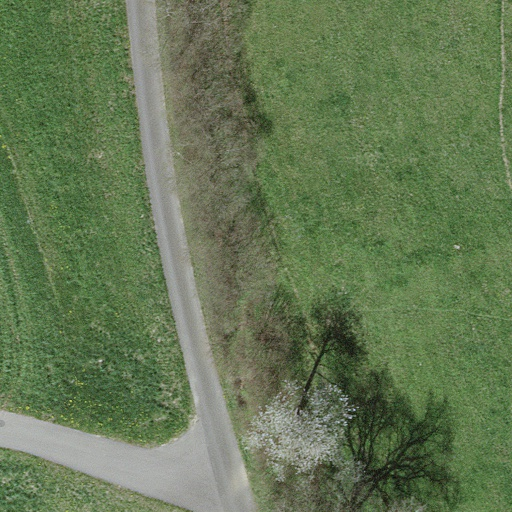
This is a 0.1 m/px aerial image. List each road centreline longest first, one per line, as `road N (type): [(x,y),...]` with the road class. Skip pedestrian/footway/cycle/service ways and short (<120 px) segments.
road 1 (unclassified): [(230,465),(156,168),(137,0)]
road 2 (unclassified): [(0,433),(165,478),(230,465)]
